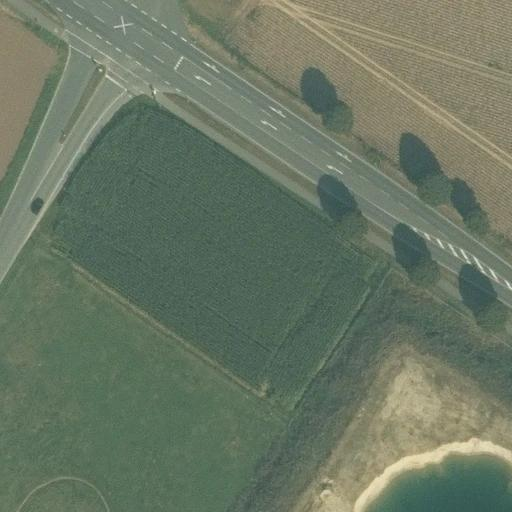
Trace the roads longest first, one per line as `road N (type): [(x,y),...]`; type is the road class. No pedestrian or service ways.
road 1 (primary): [(128,35),(511,289)]
road 2 (unclassified): [(128,35),(0,261)]
